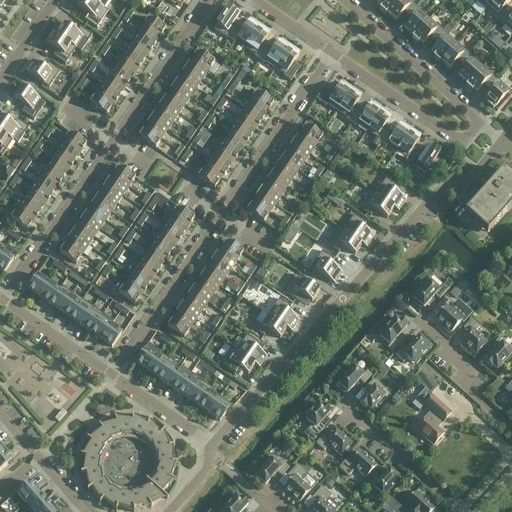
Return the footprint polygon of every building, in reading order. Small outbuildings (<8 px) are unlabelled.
[(108,12),(90,0),(80,0),(77,6),(89,14),(85,20),(97,28),(108,12)] [(109,0),(90,0),(108,12),(104,8),(109,0)] [(381,0),(377,5),(381,8),(379,9),(386,15),(387,13),(398,0),(381,0)] [(398,0),(387,13),(396,21),(404,12),(408,16),(416,7),(408,0),(398,0)] [(486,10),(494,0),(478,0),(477,2),(486,10)] [(503,9),(511,0),(494,0),(486,10),(499,22),(507,13),(503,9)] [(412,20),(404,29),(413,36),(414,37),(429,19),(416,7),(408,16),(412,20)] [(232,24),(239,15),(229,8),(222,19),(221,18),(213,29),(230,40),(237,28),(232,24)] [(511,33),(511,16),(511,17),(507,13),(499,22),(511,33)] [(149,17),(143,26),(159,38),(166,29),(149,17)] [(429,19),(414,37),(413,36),(412,38),(418,44),(420,42),(423,45),(431,36),(435,40),(443,31),(429,19)] [(246,48),(260,26),(252,21),(250,23),(249,22),(242,31),(237,28),(230,40),(235,43),(238,39),(247,45),(245,48),(246,48)] [(92,35),(80,27),(76,33),(64,25),(57,35),(52,31),(52,32),(76,48),(81,52),(92,35)] [(143,26),(137,35),(154,46),(159,38),(143,26)] [(262,45),(268,36),(267,35),(269,32),(260,26),(246,48),(255,55),(254,57),(259,60),(267,49),(262,45)] [(435,55),(433,57),(439,63),(441,61),(456,43),(443,31),(435,40),(439,44),(431,53),(435,55)] [(490,31),(486,37),(501,47),(505,41),(490,31)] [(76,48),(52,32),(45,42),(57,50),(53,56),(65,64),(76,48)] [(137,35),(131,43),(148,55),(154,46),(137,35)] [(275,69),(290,47),(281,41),(280,43),(279,43),(272,52),(267,49),(259,60),(264,64),(266,62),(275,69)] [(131,43),(125,52),(142,64),(148,55),(131,43)] [(441,61),(450,69),(458,60),(462,64),(470,55),(456,43),(441,61)] [(511,48),(509,46),(503,51),(511,59),(511,48)] [(299,53),(290,47),(275,69),(284,75),(283,77),(290,81),(301,67),(294,62),(298,56),(297,55),(299,53)] [(198,51),(192,60),(208,72),(215,63),(198,51)] [(125,52),(119,60),(136,72),(142,64),(125,52)] [(458,76),(467,84),(467,85),(483,67),(470,55),(462,64),(466,68),(458,76)] [(119,60),(113,69),(130,81),(136,72),(119,60)] [(192,60),(186,69),(203,80),(208,72),(192,60)] [(44,69),(32,61),(25,72),(49,88),(60,72),(48,63),(44,69)] [(245,67),(242,71),(248,75),(251,71),(245,67)] [(467,85),(467,84),(465,86),(466,87),(472,92),(473,90),(477,93),(485,84),(489,88),(497,79),(483,67),(467,85)] [(113,69),(107,78),(124,89),(130,81),(113,69)] [(186,69),(180,77),(197,89),(203,80),(186,69)] [(180,77),(174,86),(191,97),(197,89),(180,77)] [(107,78),(102,86),(118,98),(124,89),(107,78)] [(493,92),(485,100),(488,103),(487,105),(493,111),(502,101),(505,103),(511,94),(511,92),(497,79),(489,88),(493,92)] [(337,111),(353,90),(344,84),(342,86),(341,85),(334,95),(324,88),(316,99),(327,106),(328,105),(337,111)] [(102,86),(96,95),(113,106),(118,98),(102,86)] [(174,86),(168,94),(185,106),(191,97),(174,86)] [(21,87),(14,98),(26,106),(22,112),(34,120),(45,104),(21,87)] [(354,108),(360,99),(359,98),(361,95),(353,90),(337,111),(347,118),(346,120),(351,123),(359,111),(354,108)] [(257,92),(251,101),(267,112),(274,103),(257,92)] [(168,94),(162,103),(179,114),(185,106),(168,94)] [(96,95),(90,104),(106,115),(113,106),(96,95)] [(251,101),(245,109),(262,121),(267,112),(251,101)] [(162,103),(157,111),(173,123),(179,114),(162,103)] [(367,132),(382,110),(373,104),(372,106),(370,106),(364,115),(359,111),(351,123),(356,127),(357,125),(367,132)] [(245,109),(239,118),(256,129),(262,121),(245,109)] [(389,118),(390,116),(382,110),(367,132),(377,138),(376,140),(381,143),(389,132),(384,128),(390,119),(389,118)] [(157,111),(151,120),(167,131),(173,123),(157,111)] [(1,117),(0,117),(0,130),(18,144),(29,127),(17,119),(13,125),(1,117)] [(239,118),(233,126),(250,138),(256,129),(239,118)] [(151,120),(145,128),(162,140),(167,131),(151,120)] [(398,149),(412,130),(403,124),(401,127),(400,126),(394,135),(389,132),(381,143),(386,147),(389,142),(398,149)] [(306,125),(300,134),(316,146),(323,137),(306,125)] [(233,126),(227,135),(244,146),(250,138),(233,126)] [(145,128),(139,137),(155,149),(162,140),(145,128)] [(18,144),(0,130),(0,155),(2,157),(13,141),(18,144)] [(413,149),(420,139),(418,139),(420,136),(412,130),(398,149),(408,156),(405,160),(410,164),(418,152),(413,149)] [(70,133),(63,142),(80,153),(86,144),(70,133)] [(300,134),(294,143),(311,154),(316,146),(300,134)] [(227,135),(221,143),(238,155),(244,146),(227,135)] [(63,142),(58,150),(74,162),(80,153),(63,142)] [(221,143),(216,152),(232,163),(238,155),(221,143)] [(294,143),(288,151),(305,163),(311,154),(294,143)] [(433,163),(440,153),(430,146),(423,156),(418,152),(410,164),(427,175),(434,164),(433,163)] [(58,150),(52,159),(69,170),(74,162),(58,150)] [(288,151),(282,160),(299,171),(305,163),(288,151)] [(216,152),(210,160),(227,172),(232,163),(216,152)] [(52,159),(46,167),(63,179),(69,170),(52,159)] [(204,169),(221,180),(227,172),(210,160),(204,169)] [(282,160),(276,168),(293,180),(299,171),(282,160)] [(46,167),(40,176),(57,188),(63,179),(46,167)] [(118,167),(112,176),(129,187),(135,178),(118,167)] [(276,168),(270,177),(287,188),(293,180),(276,168)] [(204,169),(198,178),(215,189),(221,180),(204,169)] [(487,234),(511,206),(511,178),(503,171),(465,214),(487,234)] [(40,176),(34,185),(51,196),(57,188),(40,176)] [(112,176),(107,184),(123,196),(129,187),(112,176)] [(270,177),(264,185),(281,197),(287,188),(270,177)] [(370,191),(370,192),(399,211),(406,201),(394,193),(398,187),(386,179),(375,194),(370,191)] [(107,184),(101,193),(118,204),(123,196),(107,184)] [(34,185),(28,193),(45,205),(51,196),(34,185)] [(264,185),(259,194),(275,205),(281,197),(264,185)] [(399,212),(399,211),(370,192),(359,208),(371,216),(375,210),(387,218),(394,208),(399,212)] [(28,193),(22,202),(39,213),(45,205),(28,193)] [(101,193),(95,201),(112,213),(118,204),(101,193)] [(259,194),(253,202),(270,214),(275,205),(259,194)] [(95,201),(89,210),(106,221),(112,213),(95,201)] [(22,202),(17,210),(33,222),(39,213),(22,202)] [(253,202),(247,211),(263,223),(270,214),(253,202)] [(177,207),(171,216),(188,228),(194,219),(177,207)] [(17,210),(10,219),(27,231),(33,222),(17,210)] [(89,210),(83,218),(100,230),(106,221),(89,210)] [(338,227),(338,228),(367,248),(374,237),(362,229),(366,223),(354,215),(343,231),(338,227)] [(171,216),(166,225),(182,236),(188,228),(171,216)] [(83,218),(77,227),(94,238),(100,230),(83,218)] [(166,225),(160,233),(177,245),(182,236),(166,225)] [(292,225),(284,239),(292,244),(300,229),(292,225)] [(77,227),(71,235),(88,247),(94,238),(77,227)] [(367,248),(338,228),(327,244),(339,252),(343,246),(355,255),(362,245),(367,248)] [(15,234),(9,230),(6,234),(12,238),(15,234)] [(160,233),(154,242),(171,253),(177,245),(160,233)] [(21,238),(15,234),(12,238),(19,242),(21,238)] [(71,235),(66,244),(82,255),(88,247),(71,235)] [(226,241),(220,250),(237,261),(243,252),(226,241)] [(154,242),(148,250),(165,262),(171,253),(154,242)] [(59,253),(76,264),(82,255),(66,244),(59,253)] [(0,270),(4,273),(14,259),(3,252),(6,248),(6,247),(0,255),(0,270)] [(148,250),(142,259),(159,270),(165,262),(148,250)] [(220,250),(214,258),(231,270),(237,261),(220,250)] [(311,268),(335,284),(342,274),(330,265),(334,259),(322,251),(311,268)] [(214,258),(209,267),(225,278),(231,270),(214,258)] [(142,259),(136,267),(153,279),(159,270),(142,259)] [(52,265),(58,269),(61,265),(54,261),(52,265)] [(67,270),(61,265),(58,269),(64,274),(67,270)] [(130,276),(147,287),(153,279),(136,267),(130,276)] [(209,267),(203,275),(220,287),(225,278),(209,267)] [(268,272),(261,268),(256,275),(263,280),(268,272)] [(39,297),(49,283),(38,275),(28,290),(39,297)] [(72,279),(79,284),(81,280),(75,275),(72,279)] [(203,275),(197,284),(214,295),(220,287),(203,275)] [(295,275),(284,292),(296,300),(300,294),(312,303),(319,292),(295,275)] [(130,276),(125,284),(141,296),(147,287),(130,276)] [(261,284),(254,279),(249,286),(256,291),(261,284)] [(88,284),(81,280),(79,284),(85,288),(88,284)] [(429,281),(413,299),(416,302),(415,303),(421,309),(423,307),(423,308),(435,295),(440,299),(448,290),(443,286),(439,290),(429,281)] [(49,305),(62,286),(61,286),(59,290),(49,283),(39,297),(49,305)] [(125,284),(118,293),(135,305),(141,296),(125,284)] [(197,284),(191,292),(208,304),(214,295),(197,284)] [(60,312),(72,293),(62,286),(49,305),(60,312)] [(93,294),(99,298),(102,294),(96,290),(93,294)] [(191,292),(185,301),(202,312),(208,304),(191,292)] [(70,319),(83,300),(72,293),(60,312),(70,319)] [(109,298),(102,294),(99,298),(106,302),(109,298)] [(462,321),(450,310),(455,305),(447,297),(439,306),(443,310),(436,319),(446,328),(445,329),(449,333),(450,332),(451,333),(462,321)] [(279,299),(268,315),(292,332),(299,321),(287,313),(291,307),(279,299)] [(80,326),(93,307),(83,300),(70,319),(80,326)] [(185,301),(179,309),(196,321),(202,312),(185,301)] [(114,308),(120,312),(123,308),(117,304),(114,308)] [(91,333),(101,318),(103,314),(93,307),(80,326),(91,333)] [(242,312),(235,307),(230,314),(237,319),(242,312)] [(129,313),(123,308),(120,312),(127,317),(129,313)] [(179,309),(174,318),(190,329),(196,321),(179,309)] [(292,332),(268,315),(261,325),(256,322),(252,328),(264,336),(268,331),(280,339),(287,329),(292,332)] [(101,340),(111,326),(101,318),(91,333),(101,340)] [(174,318),(167,327),(184,338),(190,329),(174,318)] [(395,319),(387,328),(385,327),(380,333),(381,335),(380,336),(390,345),(388,348),(392,352),(400,343),(396,339),(407,326),(401,321),(400,322),(395,319)] [(487,343),(475,332),(480,327),(471,319),(463,328),(468,332),(460,341),(471,350),(469,352),(474,355),(475,354),(476,355),(487,343)] [(112,348),(122,333),(111,326),(101,340),(112,348)] [(160,339),(166,344),(169,339),(162,335),(160,339)] [(231,348),(260,368),(267,358),(255,349),(259,343),(247,335),(236,351),(231,348)] [(419,337),(407,350),(403,346),(395,355),(403,363),(407,358),(414,364),(415,362),(417,364),(422,357),(421,356),(430,346),(426,343),(428,342),(421,336),(420,338),(419,337)] [(511,356),(511,355),(511,353),(511,352),(502,344),(505,341),(501,337),(492,346),(497,350),(485,363),(491,368),(493,367),(497,371),(505,362),(507,363),(511,356)] [(175,344),(169,339),(166,344),(172,348),(175,344)] [(225,357),(230,346),(224,343),(218,354),(225,357)] [(147,372),(160,353),(148,345),(145,349),(146,350),(136,364),(147,372)] [(260,368),(231,348),(220,364),(232,373),(236,367),(248,375),(255,365),(260,368)] [(180,353),(187,358),(189,354),(183,349),(180,353)] [(157,379),(170,360),(160,353),(147,372),(157,379)] [(196,358),(189,354),(187,358),(193,362),(196,358)] [(167,386),(178,371),(167,364),(170,360),(157,379),(167,386)] [(201,368),(208,372),(210,368),(204,364),(201,368)] [(363,375),(353,366),(352,368),(350,366),(345,373),(346,374),(337,384),(341,387),(339,388),(346,394),(347,392),(348,393),(359,380),(364,384),(372,375),(367,371),(363,375)] [(217,372),(210,368),(208,372),(214,376),(217,372)] [(178,393),(188,378),(178,371),(167,386),(178,393)] [(429,379),(420,371),(414,378),(423,386),(429,379)] [(188,400),(201,381),(198,385),(188,378),(178,393),(188,400)] [(222,382),(228,386),(231,382),(225,378),(222,382)] [(382,386),(374,379),(366,388),(370,392),(360,404),(366,409),(367,408),(372,411),(378,404),(379,406),(385,399),(383,398),(385,396),(378,391),(382,386)] [(199,407),(211,389),(201,381),(188,400),(199,407)] [(237,387),(231,382),(228,386),(235,391),(237,387)] [(209,414),(219,400),(209,393),(212,389),(211,389),(199,407),(209,414)] [(415,430),(433,446),(444,434),(437,427),(441,422),(443,423),(451,414),(432,396),(423,406),(431,413),(415,430)] [(230,407),(219,400),(209,414),(215,419),(217,421),(217,420),(220,422),(230,407)] [(311,410),(306,416),(307,418),(306,419),(312,425),(308,430),(317,437),(325,428),(320,424),(331,412),(325,407),(323,408),(319,404),(313,411),(311,410)] [(63,410),(55,419),(59,422),(66,414),(63,410)] [(132,420),(116,419),(115,417),(116,422),(100,427),(99,425),(99,426),(102,429),(89,439),(87,439),(91,442),(82,456),(81,455),(81,456),(85,457),(83,473),(81,473),(81,474),(86,473),(89,489),(87,490),(88,491),(92,488),(101,502),(100,503),(100,504),(103,500),(116,510),(116,511),(117,511),(118,507),(134,511),(133,511),(134,511),(134,508),(150,506),(151,508),(152,507),(150,503),(163,496),(167,500),(168,499),(162,494),(173,481),(175,482),(175,481),(170,479),(176,464),(178,464),(178,463),(173,463),(173,447),(175,446),(174,445),(170,447),(164,432),(165,431),(164,430),(161,434),(150,422),(151,420),(150,420),(148,424),(133,417),(133,415),(132,420)] [(352,444),(336,430),(328,439),(324,435),(316,444),(324,451),(329,446),(341,456),(352,444)] [(0,469),(11,460),(2,450),(0,452),(0,469)] [(377,467),(361,452),(353,461),(349,457),(339,468),(349,477),(356,469),(366,479),(377,467)] [(277,465),(270,459),(255,476),(258,479),(257,481),(263,486),(264,485),(265,486),(277,473),(281,477),(289,468),(281,460),(277,465)] [(299,503),(317,484),(297,465),(287,476),(291,480),(284,489),(294,498),(293,500),(297,504),(298,502),(299,503)] [(398,475),(392,469),(391,471),(390,470),(380,481),(375,477),(367,485),(372,490),(374,487),(384,497),(385,495),(387,497),(393,491),(391,489),(400,479),(397,476),(398,475)] [(39,492),(30,483),(17,494),(25,504),(22,507),(39,492)] [(322,487),(312,499),(316,503),(308,511),(309,511),(333,511),(325,504),(331,496),(322,487)] [(35,511),(47,502),(39,492),(22,507),(25,511),(35,511)] [(432,511),(435,509),(425,501),(427,499),(420,493),(419,495),(416,493),(406,505),(411,509),(407,511),(432,511)] [(236,497),(222,511),(241,511),(248,505),(242,499),(241,501),(236,497)] [(54,511),(55,511),(47,502),(35,511),(54,511)]
